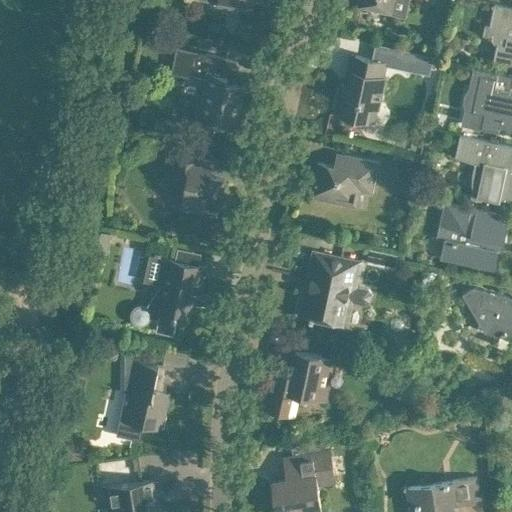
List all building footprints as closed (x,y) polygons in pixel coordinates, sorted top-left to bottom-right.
[(218,0),(218,2),(252,9),(253,0),(218,0)] [(360,0),(360,2),(362,5),(370,7),(374,14),(381,10),(389,12),(393,9),(394,0),(360,0)] [(485,23),(483,34),(492,36),(492,38),(495,43),(497,43),(505,45),(502,61),(511,63),(511,5),(495,2),(492,16),(490,24),(485,23)] [(146,46),(163,48),(165,32),(148,30),(146,46)] [(201,35),(199,44),(211,46),(213,38),(201,35)] [(218,39),(216,47),(229,50),(230,41),(218,39)] [(342,82),(336,113),(355,117),(368,120),(371,106),(378,108),(385,76),(383,75),(385,65),(428,74),(432,57),(377,45),(374,58),(359,55),(356,54),(353,69),(349,84),(344,83),(342,82)] [(177,46),(171,72),(206,79),(198,114),(217,118),(215,124),(236,128),(245,85),(232,83),(233,77),(230,71),(233,58),(206,52),(177,46)] [(464,107),(461,122),(498,129),(499,125),(504,126),(511,128),(511,75),(491,71),(473,67),(469,87),(473,88),(469,108),(464,107)] [(511,144),(460,134),(456,156),(475,162),(476,157),(485,159),(477,196),(481,197),(500,201),(501,198),(511,200),(511,144)] [(217,214),(225,178),(210,175),(214,160),(178,152),(172,179),(187,183),(182,206),(217,214)] [(406,154),(404,164),(415,167),(417,157),(406,154)] [(317,161),(310,194),(330,198),(347,202),(351,186),(361,188),(371,190),(378,161),(363,158),(360,157),(360,158),(358,170),(334,164),(317,161)] [(510,216),(510,214),(491,210),(446,200),(442,218),(447,226),(441,256),(495,268),(499,248),(496,247),(497,241),(504,243),(507,228),(503,227),(506,215),(510,216)] [(101,229),(97,250),(106,253),(111,231),(101,229)] [(370,300),(371,292),(369,288),(357,286),(362,260),(313,249),(313,250),(315,251),(306,296),(303,296),(299,313),(310,315),(310,318),(314,318),(313,320),(333,325),(347,328),(354,300),(366,303),(370,300)] [(130,310),(130,312),(130,314),(130,315),(131,317),(132,319),(134,321),(136,322),(137,322),(138,323),(140,323),(143,323),(144,322),(146,321),(148,320),(149,319),(150,317),(151,315),(159,317),(156,329),(173,333),(177,316),(189,319),(194,299),(199,300),(201,291),(207,265),(199,264),(175,258),(166,256),(161,282),(160,283),(147,304),(145,303),(143,302),(141,302),(139,302),(138,302),(136,303),(134,304),(133,306),(131,307),(131,308),(130,310)] [(425,275),(422,288),(432,290),(437,271),(427,268),(425,275)] [(473,286),(462,292),(470,305),(487,309),(483,326),(486,331),(500,335),(511,337),(511,298),(510,298),(508,295),(473,286)] [(325,382),(331,356),(316,352),(296,348),(293,362),(295,363),(293,373),(272,368),(264,408),(296,415),(300,394),(326,399),(330,383),(325,382)] [(124,394),(116,433),(131,437),(141,439),(141,438),(140,437),(142,424),(163,428),(171,391),(162,389),(164,379),(181,383),(185,367),(164,362),(163,365),(137,359),(138,356),(125,354),(124,394)] [(410,413),(422,400),(409,390),(398,403),(410,413)] [(81,444),(67,445),(68,459),(82,458),(81,444)] [(277,511),(297,511),(297,509),(321,505),(318,482),(335,479),(331,449),(284,456),(287,477),(272,480),(277,511)] [(133,458),(110,461),(112,473),(135,470),(133,458)] [(427,482),(407,486),(408,487),(408,486),(411,503),(416,502),(417,504),(419,503),(420,511),(454,511),(453,502),(457,501),(477,498),(482,498),(479,475),(474,476),(427,482)] [(160,510),(155,478),(100,486),(101,487),(108,486),(112,511),(149,511),(150,511),(160,510)]
